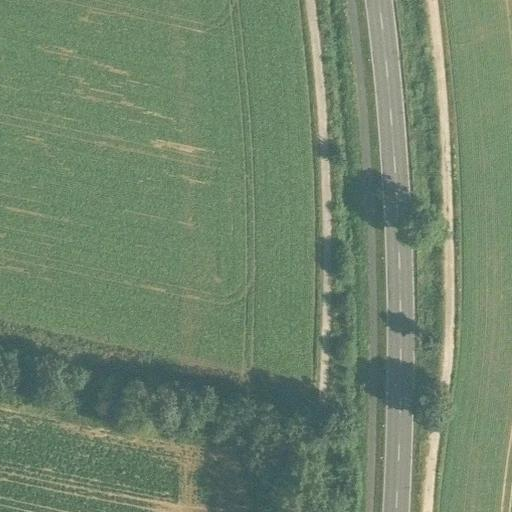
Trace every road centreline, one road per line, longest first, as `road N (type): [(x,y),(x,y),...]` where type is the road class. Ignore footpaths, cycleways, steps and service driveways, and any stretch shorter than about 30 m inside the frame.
road 1 (secondary): [(401,511),(408,272),(380,0)]
road 2 (track): [(308,0),(330,285),(320,511)]
